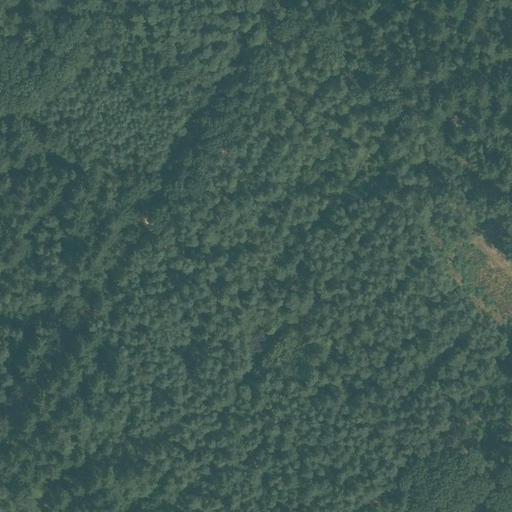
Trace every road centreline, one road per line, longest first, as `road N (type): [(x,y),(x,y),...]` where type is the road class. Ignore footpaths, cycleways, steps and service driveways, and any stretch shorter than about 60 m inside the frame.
road 1 (track): [(275,0),(0,435)]
road 2 (track): [(444,122),(124,511)]
road 3 (track): [(406,442),(134,220)]
road 4 (track): [(511,180),(304,0)]
road 5 (track): [(511,340),(335,511)]
